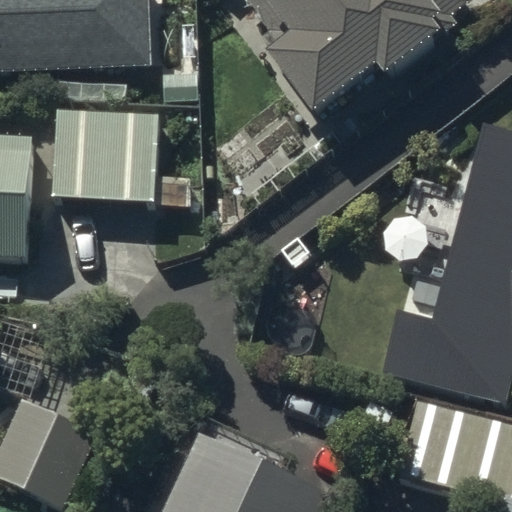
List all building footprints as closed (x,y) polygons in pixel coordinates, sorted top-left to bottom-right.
[(0,0),(0,70),(151,62),(147,0),(0,0)] [(247,0),(329,107),(470,0),(247,0)] [(161,116),(59,108),(55,195),(188,206),(190,178),(156,176),(161,116)] [(35,136),(0,134),(0,254),(30,255),(35,136)] [(511,189),(467,178),(436,303),(511,322),(511,189)] [(406,474),(511,499),(511,422),(425,400),(406,474)] [(329,511),(337,496),(200,433),(164,511),(329,511)]
